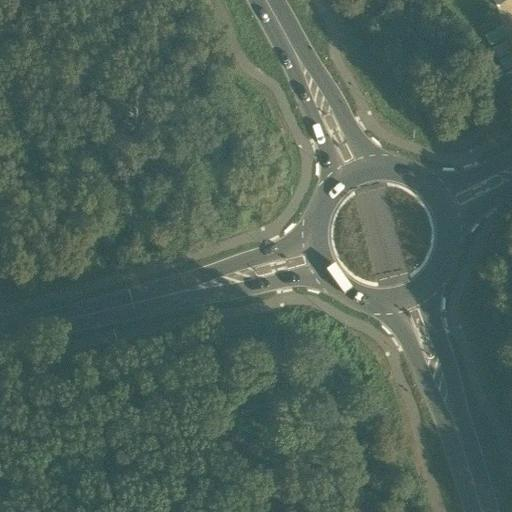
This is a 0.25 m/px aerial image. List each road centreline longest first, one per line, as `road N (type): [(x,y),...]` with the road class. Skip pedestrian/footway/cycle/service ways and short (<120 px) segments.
road 1 (residential): [(316,254),(0,335)]
road 2 (primary): [(483,511),(409,296)]
road 3 (primary): [(267,0),(353,173)]
